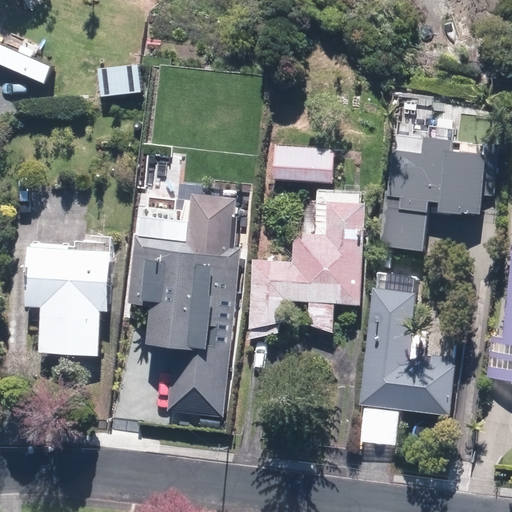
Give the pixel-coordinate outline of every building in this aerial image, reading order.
[(142,65),(100,69),(103,97),(144,93),(142,65)] [(453,140),(397,133),(383,246),(419,250),(424,208),(479,215),(487,155),(452,150),(453,140)] [(342,148),(278,143),(276,166),(340,171),(342,148)] [(237,203),(194,198),(188,244),(141,239),(134,299),(157,301),(152,341),(176,343),(169,407),(216,413),(235,250),(231,250),(237,203)] [(357,304),(363,207),(330,205),(327,241),(297,239),(296,268),(254,265),(251,319),(280,321),(282,299),(357,304)] [(115,250),(36,246),(33,303),(47,304),(45,342),(100,346),(102,308),(111,308),(115,250)] [(421,293),(378,288),(364,404),(454,415),(460,363),(413,358),(421,293)] [(511,318),(509,341),(500,340),(496,373),(511,375),(511,318)]
